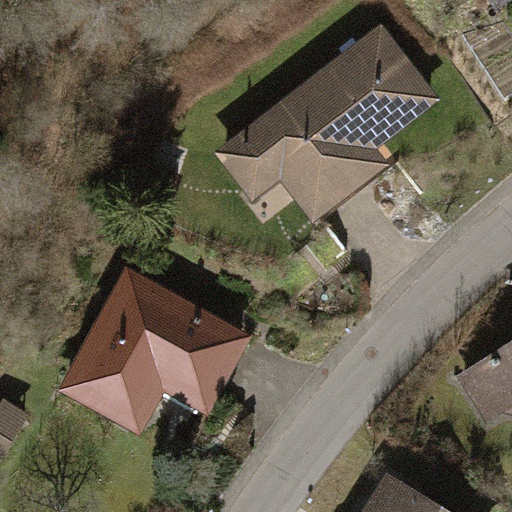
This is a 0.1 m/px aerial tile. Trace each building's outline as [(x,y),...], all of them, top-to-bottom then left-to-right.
[(511,0),(482,0),(493,17),(511,5),(511,0)] [(389,30),(211,156),(263,230),(291,209),(304,227),(393,164),(386,154),(447,111),(389,30)] [(247,341),(123,273),(55,396),(135,440),(160,397),(202,420),(247,341)] [(511,348),(459,379),(490,432),(511,419),(511,348)] [(0,465),(29,418),(1,401),(0,402),(0,465)] [(437,511),(383,479),(363,511),(437,511)]
